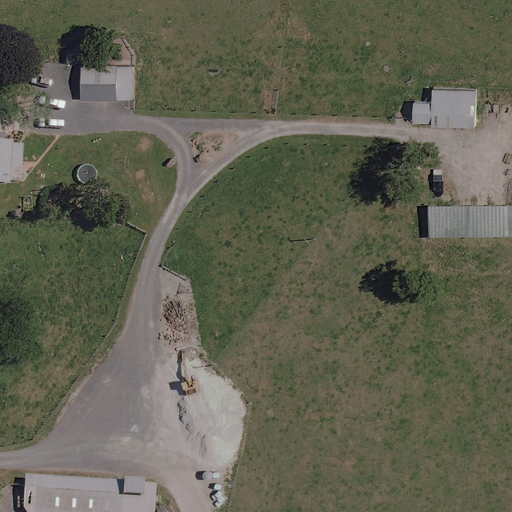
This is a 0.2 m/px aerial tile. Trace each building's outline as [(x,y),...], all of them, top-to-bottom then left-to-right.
[(137,66),(85,64),(83,101),(136,103),(137,66)] [(478,91),(435,88),(434,103),(416,102),(415,123),(476,127),(478,91)] [(21,144),(0,142),(0,185),(18,187),(21,144)] [(511,237),(511,206),(438,207),(438,238),(511,237)] [(26,473),(22,511),(153,511),(156,485),(26,473)]
